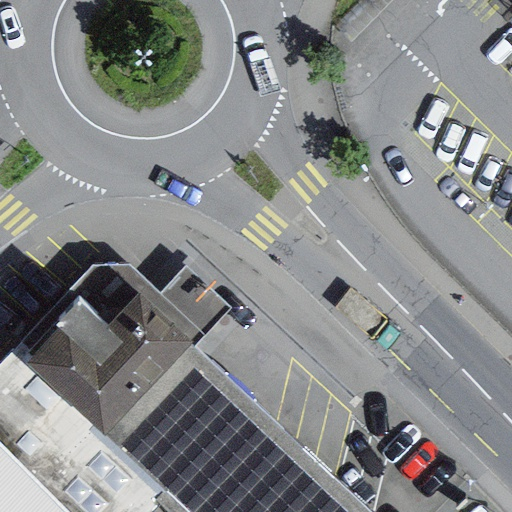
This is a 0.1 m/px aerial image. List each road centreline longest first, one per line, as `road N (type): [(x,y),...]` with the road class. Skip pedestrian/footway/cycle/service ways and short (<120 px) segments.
road 1 (primary): [(173,162),(372,285)]
road 2 (primary): [(372,285),(255,92)]
road 3 (primary): [(372,285),(511,426)]
road 4 (primary): [(25,71),(33,96),(65,137),(111,161)]
road 5 (residential): [(0,221),(111,161)]
